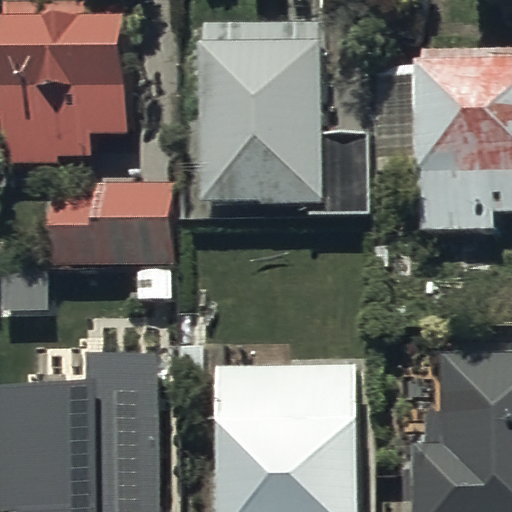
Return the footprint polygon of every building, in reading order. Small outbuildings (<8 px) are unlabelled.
[(137,13),(9,13),(9,179),(65,179),(65,172),(100,172),(100,146),(137,146),(137,13)] [(375,146),(333,146),(333,33),(209,34),(209,219),(333,219),(333,230),(375,230),(375,146)] [(382,135),(424,134),(426,245),(502,244),(501,228),(511,227),(511,57),(423,59),(423,83),(381,84),(382,135)] [(105,214),(57,216),(59,281),(182,277),(179,195),(105,197),(105,214)] [(87,382),(0,383),(0,511),(162,511),(161,354),(86,355),(87,382)] [(433,429),(434,464),(421,464),(421,511),(511,511),(511,371),(449,373),(450,429),(433,429)] [(367,511),(364,376),(224,380),(227,511),(367,511)]
